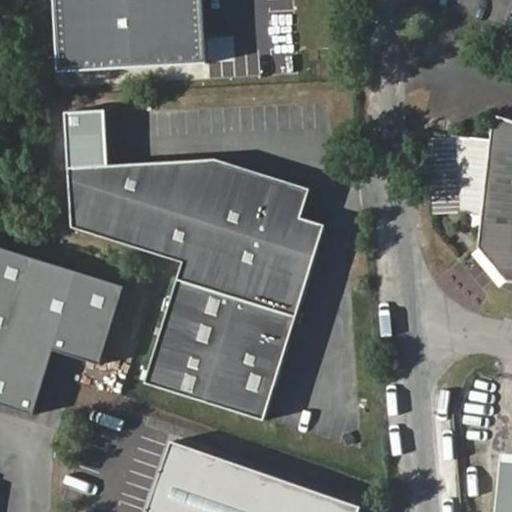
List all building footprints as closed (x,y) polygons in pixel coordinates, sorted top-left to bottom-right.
[(213,0),(67,0),(72,79),(217,71),(213,0)] [(511,119),(495,114),(492,137),(483,211),(480,239),(510,278),(511,278),(511,119)] [(462,208),(483,211),(492,137),(461,133),(462,208)] [(218,157),(76,166),(81,226),(183,258),(142,380),(260,420),(326,226),(303,218),(312,190),(218,157)] [(125,281),(0,242),(0,400),(34,411),(54,348),(99,363),(125,281)] [(168,438),(141,511),(347,511),(351,503),(168,438)]
